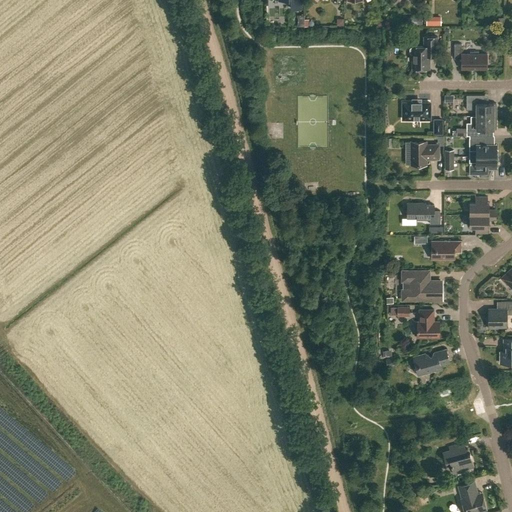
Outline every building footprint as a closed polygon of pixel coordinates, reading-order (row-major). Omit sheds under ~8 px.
[(291,0),(291,9),(301,8),(300,0),(291,0)] [(296,15),(296,26),(307,26),(307,19),(303,19),(303,14),(296,15)] [(412,54),(412,69),(429,69),(429,56),(437,56),(437,36),(424,36),(424,46),(412,46),(412,47),(411,47),(410,49),(410,53),(411,54),(412,54)] [(478,53),(478,51),(470,51),(470,53),(461,53),(461,43),(454,43),(454,58),(461,58),(461,69),(487,69),(487,53),(478,53)] [(476,109),(476,116),(496,116),(496,103),(483,103),(483,95),(466,95),(466,109),(476,109)] [(403,103),(403,119),(430,119),(430,103),(403,103)] [(466,123),(466,135),(483,135),(483,129),(496,129),(496,116),(476,116),(476,123),(466,123)] [(476,151),(476,156),(498,156),(498,151),(496,149),(496,144),(486,144),(484,143),(484,138),(469,138),(469,151),(476,151)] [(426,164),(426,158),(438,158),(438,145),(426,145),(426,141),(411,141),(411,164),(426,164)] [(452,169),(452,162),(453,162),(453,150),(445,150),(445,169),(452,169)] [(479,174),(479,176),(488,176),(490,170),(489,170),(489,168),(496,168),(496,163),(498,162),(498,156),(476,156),(476,162),(469,162),(469,174),(479,174)] [(469,202),(469,215),(496,215),(496,209),(489,209),(489,202),(487,202),(487,197),(475,197),(475,202),(469,202)] [(402,218),(402,225),(416,225),(416,219),(430,219),(430,224),(440,224),(440,210),(430,210),(430,204),(423,204),(422,203),(420,203),(407,203),(407,218),(402,218)] [(475,233),(487,233),(487,227),(489,227),(489,220),(496,220),(496,215),(469,215),(469,227),(475,227),(475,233)] [(452,248),(461,248),(461,241),(431,241),(431,259),(454,259),(454,251),(452,251),(452,248)] [(507,285),(508,284),(511,288),(511,268),(508,273),(507,272),(501,278),(507,285)] [(411,291),(414,295),(414,299),(441,299),(441,281),(428,281),(428,280),(417,280),(417,272),(403,272),(403,280),(411,280),(411,282),(410,283),(410,288),(411,290),(411,291)] [(511,301),(501,301),(501,308),(488,308),(488,328),(497,328),(497,327),(507,327),(507,314),(511,313),(511,301)] [(397,314),(409,315),(410,307),(398,306),(398,307),(392,307),(391,314),(397,314)] [(415,329),(417,329),(417,337),(439,337),(439,321),(434,321),(434,309),(419,309),(419,321),(415,321),(415,329)] [(511,362),(511,338),(503,339),(504,351),(500,351),(500,363),(511,362)] [(440,364),(449,362),(446,349),(434,352),(431,357),(425,353),(413,357),(416,366),(414,370),(421,374),(431,371),(432,369),(436,371),(442,370),(440,364)] [(399,355),(388,358),(390,365),(397,363),(396,360),(400,359),(399,355)] [(464,442),(449,447),(450,450),(443,452),(445,461),(450,459),(454,473),(464,471),(463,469),(473,466),(470,453),(467,454),(464,442)] [(462,498),(461,498),(465,511),(474,511),(486,509),(482,492),(478,493),(474,481),(458,485),(462,498)] [(453,490),(452,484),(444,486),(446,492),(453,490)]
